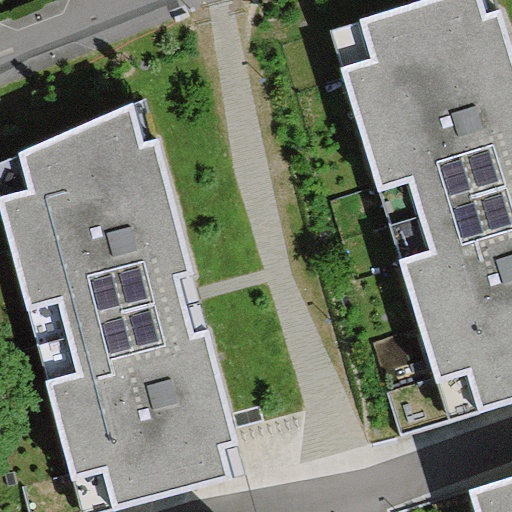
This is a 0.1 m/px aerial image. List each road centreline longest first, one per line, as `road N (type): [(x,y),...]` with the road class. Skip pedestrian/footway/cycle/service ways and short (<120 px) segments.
road 1 (residential): [(239,511),(511,438)]
road 2 (residential): [(0,53),(146,0)]
